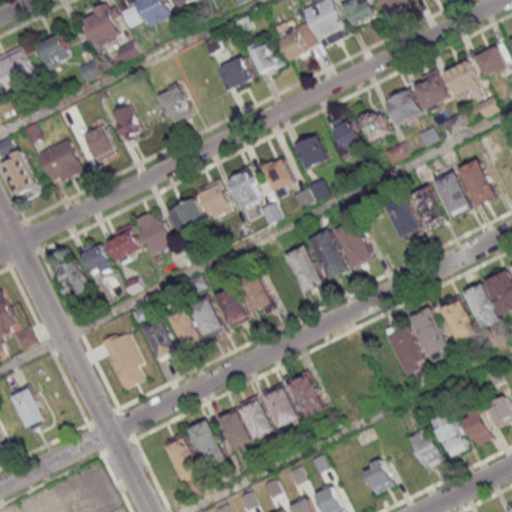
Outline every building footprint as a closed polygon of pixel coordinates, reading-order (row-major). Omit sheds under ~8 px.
[(140,0),(152,25),(175,15),(168,0),(140,0)] [(326,47),(353,33),(336,0),(323,0),(306,8),(326,47)] [(357,25),(381,14),(374,0),(354,0),(347,3),(357,25)] [(412,0),(383,0),(389,12),(412,0)] [(98,47),(128,32),(113,3),(83,18),(98,47)] [(295,59),(321,45),(308,21),(282,35),(295,59)] [(40,45),(52,68),(75,55),(63,32),(40,45)] [(286,63),(273,35),(251,46),(264,73),(286,63)] [(510,70),(503,45),(480,53),(487,77),(510,70)] [(0,57),(0,63),(12,90),(41,78),(26,46),(0,57)] [(232,89),(256,78),(246,55),(222,66),(232,89)] [(485,87),(472,60),(449,71),(462,98),(485,87)] [(454,98),(442,69),(417,79),(428,108),(454,98)] [(161,93),(175,122),(195,112),(180,83),(161,93)] [(401,125),(427,113),(415,87),(389,98),(401,125)] [(115,112),(128,139),(145,131),(132,104),(115,112)] [(374,140),(394,130),(383,107),(362,117),(374,140)] [(448,120),(453,133),(469,126),(463,113),(448,120)] [(368,141),(352,119),(334,132),(349,154),(368,141)] [(100,162),(120,152),(106,124),(86,134),(100,162)] [(332,158),(321,134),(299,144),(310,168),(332,158)] [(56,184),(86,170),(71,138),(41,152),(56,184)] [(23,201),(44,191),(26,150),(5,159),(23,201)] [(265,166),(278,191),(297,180),(285,156),(265,166)] [(501,196),(484,160),(465,169),(481,205),(501,196)] [(233,177),(244,207),(265,199),(254,169),(233,177)] [(440,183),(457,216),(476,206),(460,173),(440,183)] [(202,188),(216,219),(236,209),(222,179),(202,188)] [(415,193),(432,228),(451,218),(433,184),(415,193)] [(211,221),(197,196),(172,209),(185,234),(211,221)] [(391,207),(408,239),(427,229),(410,197),(391,207)] [(271,224),(286,217),(278,201),(263,208),(271,224)] [(156,254),(178,244),(160,208),(139,218),(156,254)] [(377,257),(360,220),(340,229),(357,266),(377,257)] [(145,249),(134,225),(110,236),(121,260),(145,249)] [(314,237),(333,279),(353,269),(335,228),(314,237)] [(116,267),(103,240),(85,248),(98,275),(116,267)] [(329,283),(311,244),(291,253),(309,292),(329,283)] [(283,300),(303,290),(284,252),(264,262),(283,300)] [(55,262),(70,298),(93,289),(78,253),(55,262)] [(511,269),(489,279),(506,315),(511,312),(511,269)] [(276,304),(263,273),(244,281),(258,312),(276,304)] [(468,292),(487,328),(505,319),(486,282),(468,292)] [(219,295),(235,326),(254,317),(238,286),(219,295)] [(0,290),(0,329),(3,336),(23,326),(5,288),(0,290)] [(229,330),(216,297),(196,304),(209,337),(229,330)] [(482,333),(465,298),(445,308),(462,343),(482,333)] [(207,338),(192,306),(174,315),(189,347),(207,338)] [(411,375),(433,366),(431,361),(454,351),(436,307),(412,317),(414,321),(392,330),(411,375)] [(181,350),(166,317),(148,326),(163,358),(181,350)] [(24,349),(40,341),(33,326),(16,334),(24,349)] [(126,387),(151,376),(129,329),(105,340),(126,387)] [(0,359),(8,357),(4,344),(0,345),(0,359)] [(330,410),(312,370),(293,379),(310,418),(330,410)] [(266,392),(285,427),(305,416),(286,381),(266,392)] [(51,421),(34,386),(16,395),(33,430),(51,421)] [(238,449),(278,432),(263,398),(223,415),(238,449)] [(471,447),(454,409),(437,417),(454,455),(471,447)] [(479,444),(496,436),(483,409),(466,417),(479,444)] [(0,443),(8,440),(0,420),(0,443)] [(194,429),(212,466),(230,457),(211,420),(194,429)] [(413,435),(430,468),(448,459),(431,426),(413,435)] [(169,444),(187,482),(206,473),(188,435),(169,444)] [(397,484),(385,458),(367,467),(379,493),(397,484)] [(339,511),(346,510),(336,486),(320,492),(328,511),(339,511)]
